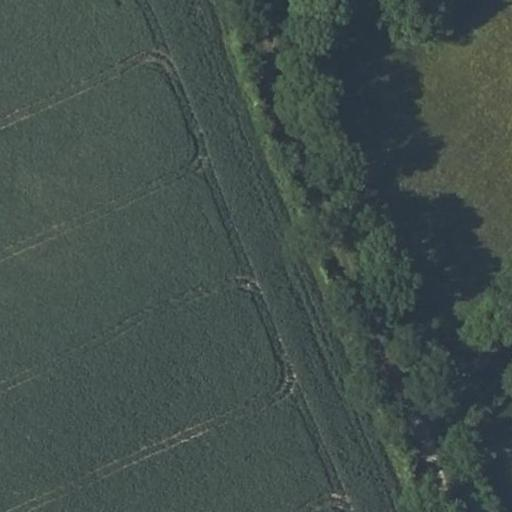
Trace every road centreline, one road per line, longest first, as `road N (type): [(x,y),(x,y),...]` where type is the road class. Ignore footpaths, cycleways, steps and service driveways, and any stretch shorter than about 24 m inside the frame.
road 1 (track): [(419,420),(394,406),(258,50),(218,0)]
road 2 (track): [(511,336),(419,420)]
